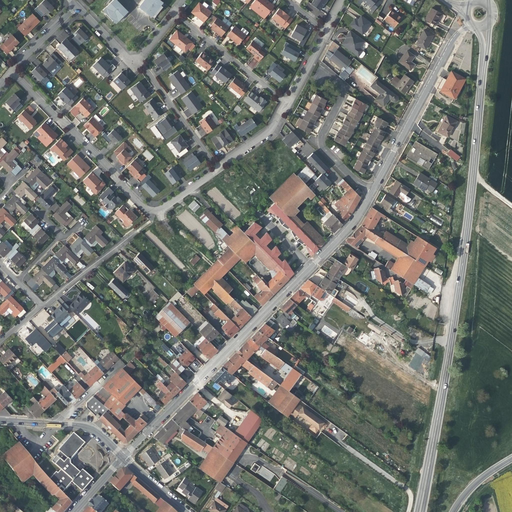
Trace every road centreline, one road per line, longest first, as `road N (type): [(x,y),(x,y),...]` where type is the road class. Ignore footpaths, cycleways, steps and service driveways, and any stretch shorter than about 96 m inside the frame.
road 1 (secondary): [(418,511),(467,224),(484,53)]
road 2 (residential): [(123,457),(310,267)]
road 3 (residential): [(10,71),(151,210)]
road 4 (residential): [(371,191),(468,21)]
road 5 (residential): [(317,70),(342,95),(321,143),(371,191)]
road 6 (residential): [(172,12),(286,102)]
road 7 (residential): [(217,167),(137,61)]
road 8 (residential): [(38,305),(136,230)]
